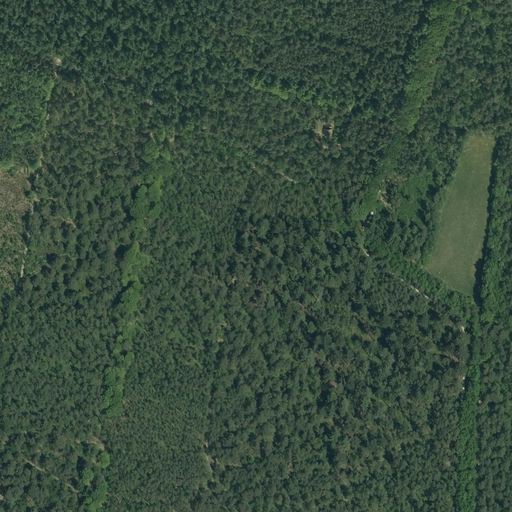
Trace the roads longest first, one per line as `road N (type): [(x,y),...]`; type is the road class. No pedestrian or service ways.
road 1 (track): [(474,511),(490,323),(359,229)]
road 2 (track): [(5,376),(60,61)]
road 3 (track): [(393,135),(445,0)]
